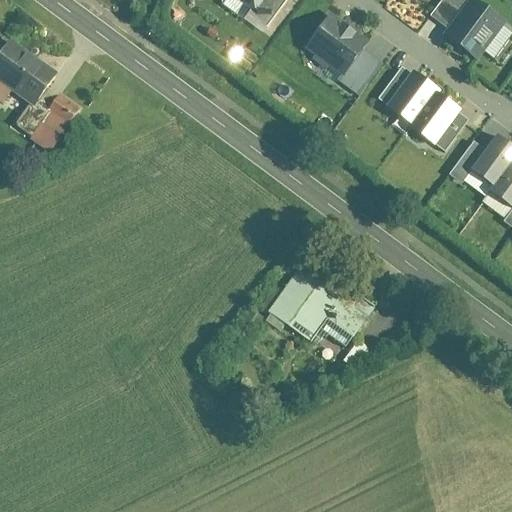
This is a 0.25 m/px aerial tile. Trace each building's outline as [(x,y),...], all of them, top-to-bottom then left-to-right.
[(271,0),(216,0),(252,26),(271,0)] [(509,29),(475,3),(445,42),(479,68),(509,29)] [(372,42),(332,13),(305,51),(345,79),(365,52),(372,42)] [(0,102),(4,106),(12,94),(27,105),(53,69),(9,39),(0,51),(0,102)] [(364,92),(383,65),(365,52),(345,79),(364,92)] [(469,115),(417,76),(389,112),(441,152),(469,115)] [(58,104),(29,144),(53,161),(82,121),(58,104)] [(511,143),(501,136),(490,152),(475,172),(495,187),(489,195),(511,211),(511,143)] [(476,143),(453,174),(467,184),(475,172),(490,152),(476,143)] [(309,266),(270,320),(312,351),(324,335),(344,349),(371,311),(309,266)]
